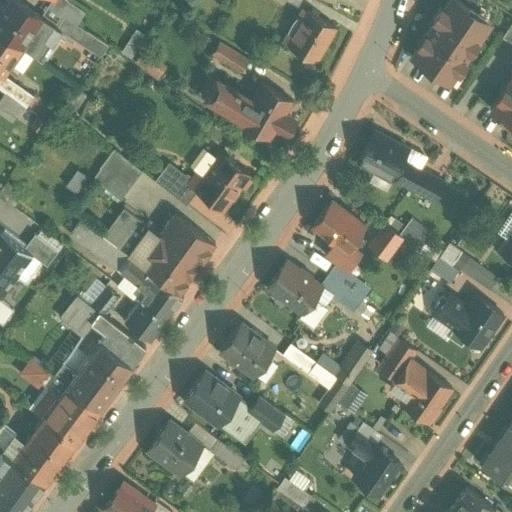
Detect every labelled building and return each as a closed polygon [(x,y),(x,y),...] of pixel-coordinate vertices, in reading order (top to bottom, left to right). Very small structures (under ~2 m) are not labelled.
[(41,17),(16,0),(6,0),(0,9),(0,31),(21,46),(41,17)] [(465,6),(456,0),(449,0),(444,9),(440,7),(432,18),(436,20),(426,35),(424,34),(417,44),(419,45),(412,56),(430,68),(431,76),(440,75),(448,81),(455,70),(458,72),(466,61),(463,59),(468,51),(470,52),(477,41),(476,40),(485,26),(474,19),(477,14),(465,6)] [(335,27),(307,11),(287,45),(314,61),(318,55),(319,55),(324,46),(323,46),(335,27)] [(41,17),(21,46),(41,59),(60,31),(56,28),(56,27),(41,17)] [(511,22),(502,37),(511,43),(511,22)] [(21,46),(0,31),(0,74),(1,76),(21,46)] [(87,32),(80,44),(99,57),(108,45),(87,32)] [(248,60),(219,43),(212,54),(240,72),(248,60)] [(148,49),(136,60),(154,79),(166,68),(148,49)] [(511,72),(511,73),(511,72),(511,79),(505,89),(504,88),(497,98),(498,99),(491,110),(509,122),(511,131),(511,130),(511,72)] [(34,96),(2,74),(0,77),(0,89),(5,93),(26,108),(34,96)] [(291,101),(261,83),(251,100),(216,79),(204,99),(239,119),(238,121),(269,139),(275,127),(288,135),(295,123),(283,115),(291,101)] [(26,108),(5,93),(0,99),(0,107),(18,120),(26,108)] [(407,149),(374,132),(358,162),(374,170),(371,178),(386,186),(390,179),(391,180),(392,179),(434,201),(444,183),(402,160),(407,149)] [(142,171),(114,149),(99,168),(114,179),(121,169),(135,180),(142,171)] [(220,153),(203,176),(198,172),(189,184),(188,185),(194,189),(222,210),(239,186),(243,189),(250,179),(246,176),(248,174),(220,153)] [(189,184),(166,166),(155,181),(183,203),(194,189),(188,185),(189,184)] [(366,225),(331,199),(311,227),(333,243),(345,252),(351,245),(366,225)] [(148,226),(123,208),(102,236),(127,255),(148,226)] [(175,213),(159,234),(148,226),(127,255),(131,258),(156,276),(157,277),(178,293),(215,244),(175,213)] [(401,237),(385,225),(369,246),(385,258),(401,237)] [(102,236),(90,227),(79,241),(116,269),(127,255),(102,236)] [(0,265),(17,277),(33,255),(0,231),(0,265)] [(511,237),(510,236),(499,251),(511,259),(511,237)] [(351,245),(345,252),(333,243),(325,254),(336,263),(348,272),(361,253),(351,245)] [(459,271),(439,257),(430,269),(450,283),(459,271)] [(156,276),(131,258),(120,272),(146,292),(157,277),(156,276)] [(320,285),(287,260),(266,288),(302,314),(320,289),(322,286),(320,285)] [(348,272),(336,263),(327,276),(352,295),(353,294),(362,282),(348,272)] [(0,298),(1,299),(17,277),(0,265),(0,298)] [(352,295),(327,276),(320,285),(322,286),(320,289),(353,313),(362,301),(353,294),(352,295)] [(178,293),(157,277),(146,292),(139,301),(151,310),(152,308),(166,319),(183,297),(178,293)] [(119,297),(106,286),(91,304),(99,311),(104,315),(119,297)] [(476,295),(467,307),(449,294),(434,315),(453,328),(449,335),(461,343),(465,337),(480,347),(503,314),(476,295)] [(151,310),(139,301),(124,322),(150,341),(166,319),(152,308),(151,310)] [(99,311),(90,322),(92,324),(105,333),(75,373),(67,384),(99,409),(145,348),(104,315),(99,311)] [(275,349),(240,323),(219,351),(223,354),(222,355),(232,362),(233,361),(254,377),(275,349)] [(398,338),(377,368),(396,381),(403,371),(411,360),(417,351),(398,338)] [(341,366),(323,352),(316,362),(349,386),(373,352),(359,342),(341,366)] [(315,362),(291,344),(282,355),(307,373),(315,362)] [(34,358),(33,358),(22,373),(39,386),(41,383),(58,396),(67,384),(55,374),(49,370),(34,358)] [(452,388),(419,365),(419,366),(411,360),(403,371),(407,374),(403,381),(412,387),(400,403),(428,422),(430,420),(432,422),(441,409),(439,407),(452,388)] [(316,362),(315,362),(307,373),(328,389),(324,395),(336,404),(349,386),(316,362)] [(75,373),(62,364),(55,374),(67,384),(75,373)] [(239,397),(205,371),(183,400),(187,403),(186,404),(197,412),(198,411),(218,426),(239,397)] [(99,409),(67,384),(58,396),(41,419),(74,444),(99,409)] [(356,412),(367,394),(360,389),(348,407),(356,412)] [(285,414),(259,395),(247,411),(273,430),(285,414)] [(381,434),(357,418),(350,428),(357,432),(374,444),(381,434)] [(74,444),(41,419),(21,446),(13,440),(5,451),(45,483),(74,444)] [(187,434),(168,421),(147,450),(165,463),(164,465),(181,476),(204,445),(188,433),(187,434)] [(511,426),(509,425),(481,465),(511,486),(511,426)] [(374,444),(357,432),(347,445),(358,453),(352,462),(359,467),(353,476),(378,494),(400,463),(374,444)] [(245,458),(218,439),(209,450),(236,470),(245,458)] [(5,451),(0,457),(0,511),(24,511),(45,483),(5,451)] [(255,466),(245,458),(236,470),(246,478),(255,466)] [(311,496),(285,477),(277,489),(303,507),(311,496)] [(134,491),(123,483),(102,511),(104,511),(148,511),(154,505),(142,497),(142,496),(134,490),(134,491)] [(446,511),(493,511),(496,509),(465,487),(448,511),(447,511),(446,511)]
